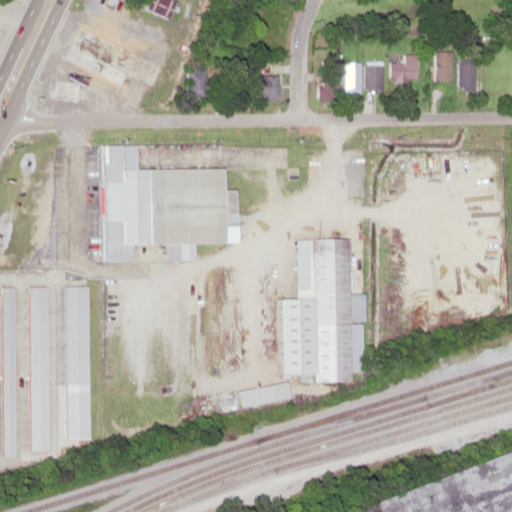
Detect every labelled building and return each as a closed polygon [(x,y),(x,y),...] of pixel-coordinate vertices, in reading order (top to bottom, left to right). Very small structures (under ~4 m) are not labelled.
[(276,1),(248,1),(248,19),(276,19),(276,1)] [(68,52),(122,75),(122,74),(163,90),(172,67),(78,28),(68,52)] [(276,51),(276,42),(249,42),(249,51),(276,51)] [(414,54),(401,54),(401,62),(387,62),(387,79),(414,79),(414,54)] [(332,96),(332,58),(319,58),(319,96),(332,96)] [(473,61),(456,61),(456,88),(473,88),(473,61)] [(359,62),(345,62),(345,90),(359,90),(359,62)] [(362,88),(381,88),(381,63),(362,63),(362,88)] [(203,66),(185,66),(185,94),(203,94),(203,66)] [(244,74),(244,96),(275,96),(275,74),(244,74)] [(99,260),(127,260),(127,243),(158,243),(158,259),(189,259),(189,243),(231,243),(231,188),(218,188),(218,167),(133,168),(133,143),(99,143),(99,260)] [(292,238),(294,379),(346,379),(346,370),(359,370),(358,291),(345,291),(344,237),(292,238)] [(85,384),(85,284),(62,284),(62,384),(85,384)] [(12,286),(0,286),(0,456),(12,456),(12,286)] [(26,286),(27,449),(46,449),(45,286),(26,286)] [(511,511),(511,453),(326,511),(511,511)]
